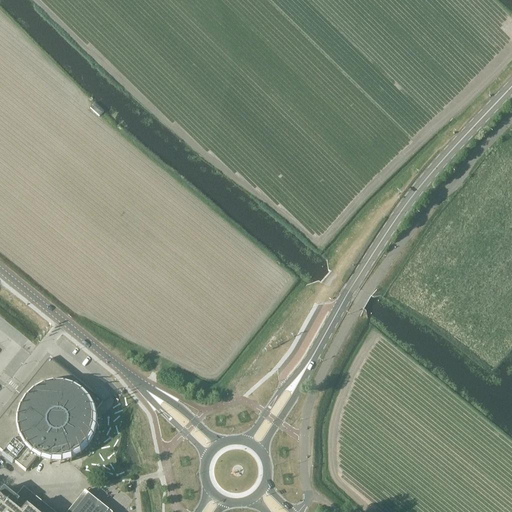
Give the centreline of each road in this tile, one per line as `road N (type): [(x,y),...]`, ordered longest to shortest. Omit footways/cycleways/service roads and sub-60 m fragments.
road 1 (unclassified): [(298,511),(308,492),(307,407),(336,344),(406,236),(511,116)]
road 2 (secondary): [(306,365),(411,196),(511,85)]
road 3 (unclassified): [(128,375),(0,271)]
